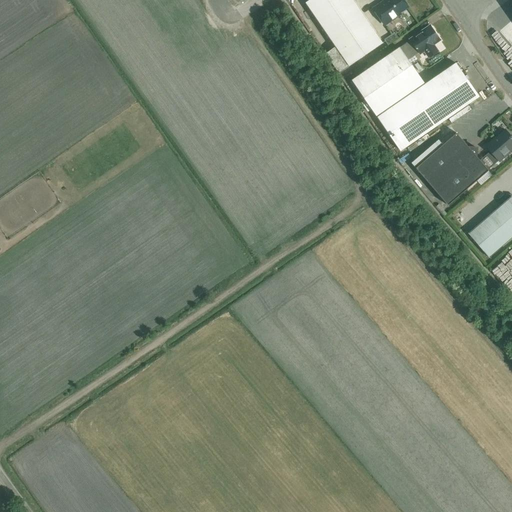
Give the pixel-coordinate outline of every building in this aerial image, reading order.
[(353,0),(310,0),(306,3),(312,12),(344,58),(349,66),(383,43),(353,0)] [(408,7),(402,0),(386,0),(374,8),(385,25),(399,15),(400,13),(408,7)] [(494,15),(489,18),(495,29),(500,26),(494,15)] [(438,51),(434,45),(440,40),(430,26),(410,39),(410,40),(352,80),(400,151),(479,97),(456,63),(425,84),(408,60),(423,49),(429,57),(438,51)] [(381,39),(385,45),(395,40),(392,33),(381,39)] [(511,149),(511,137),(506,130),(494,140),(493,139),(486,146),(493,155),(490,157),(495,164),(499,161),(499,162),(508,154),(507,153),(511,149)] [(448,206),(489,171),(477,156),(477,148),(469,148),(457,133),(416,168),(448,206)] [(419,159),(409,166),(412,169),(421,162),(419,159)] [(511,195),(509,195),(503,200),(502,204),(468,234),(489,258),(511,238),(511,195)] [(511,272),(503,261),(493,269),(511,292),(511,291),(511,272)]
